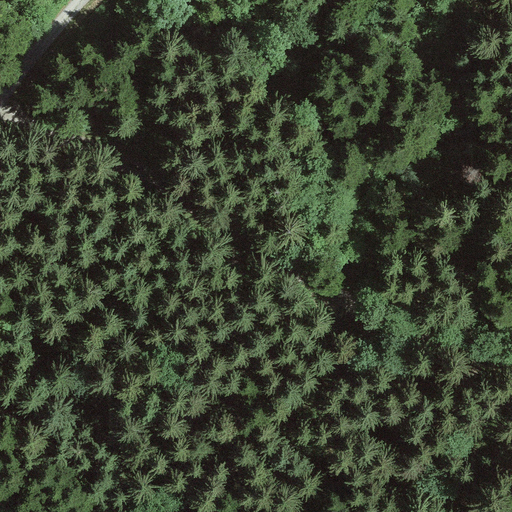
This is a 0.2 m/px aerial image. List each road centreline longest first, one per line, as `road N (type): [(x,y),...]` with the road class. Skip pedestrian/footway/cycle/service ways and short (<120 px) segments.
road 1 (track): [(511,358),(343,287),(246,224),(83,137),(0,129)]
road 2 (track): [(0,97),(81,0)]
